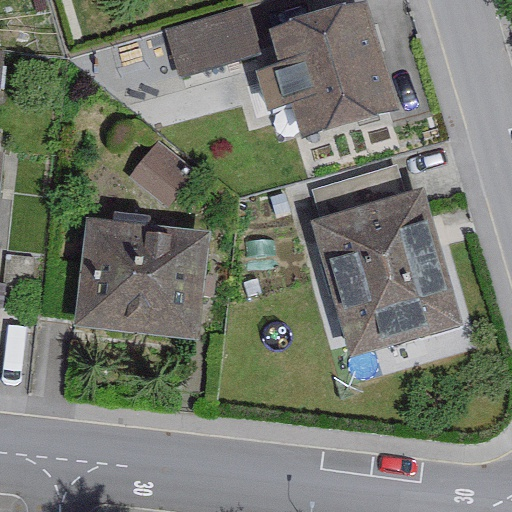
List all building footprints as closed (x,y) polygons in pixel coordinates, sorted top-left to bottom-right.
[(388,134),(358,23),(285,43),(277,12),(164,42),(177,91),(266,67),(271,86),(251,91),(262,131),(287,124),(296,159),(388,134)] [(186,190),(152,162),(126,192),(160,221),(186,190)] [(453,338),(413,209),(402,212),(391,177),(308,202),(318,236),(307,239),(348,371),(453,338)] [(290,228),(281,206),(260,214),(269,236),(290,228)] [(188,359),(201,251),(83,236),(69,344),(188,359)]
